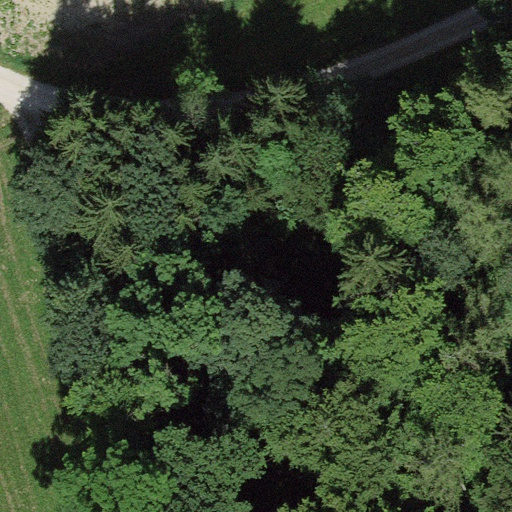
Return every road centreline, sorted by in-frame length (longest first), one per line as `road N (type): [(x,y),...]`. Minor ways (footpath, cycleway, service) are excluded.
road 1 (track): [(488,0),(282,92),(125,107),(60,104),(0,84)]
road 2 (track): [(221,511),(11,90)]
